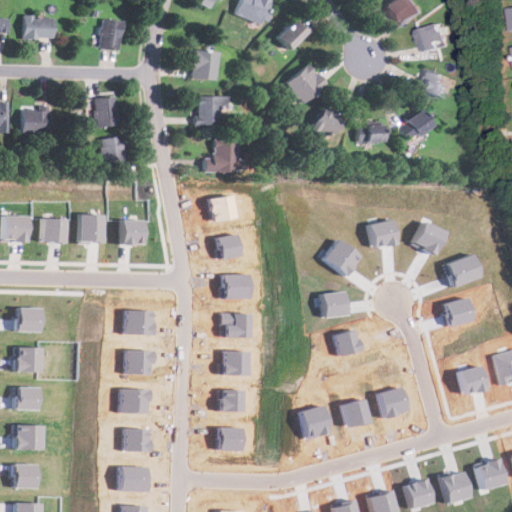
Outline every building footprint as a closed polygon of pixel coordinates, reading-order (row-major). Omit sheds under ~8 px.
[(193,0),(213,9),(216,0),(193,0)] [(237,0),(233,15),(262,23),(267,0),(237,0)] [(390,0),(384,5),(400,28),(422,13),(413,0),(390,0)] [(52,16),(20,16),(20,39),(52,39),(52,16)] [(95,46),(116,50),(122,22),(101,17),(98,31),(95,46)] [(306,31),(293,18),(275,37),(289,50),(306,31)] [(419,29),(423,53),(446,49),(442,25),(419,29)] [(189,78),(215,79),(215,50),(189,50),(189,78)] [(324,82),(306,63),(283,84),(302,104),(324,82)] [(417,90),(439,98),(448,76),(426,67),(417,90)] [(116,124),(113,95),(91,97),(94,126),(116,124)] [(217,108),(225,108),(225,95),(193,95),(193,124),(217,124),(217,108)] [(0,131),(7,132),(8,101),(0,100),(0,131)] [(18,133),(46,133),(47,108),(19,107),(18,133)] [(342,121),(320,108),(308,129),(329,142),(342,121)] [(432,125),(420,109),(395,127),(406,143),(432,125)] [(382,125),(354,125),(354,144),(382,144),(382,125)] [(121,166),(121,137),(98,137),(98,166),(121,166)] [(235,171),(234,139),(209,139),(209,156),(200,156),(201,172),(235,171)]
